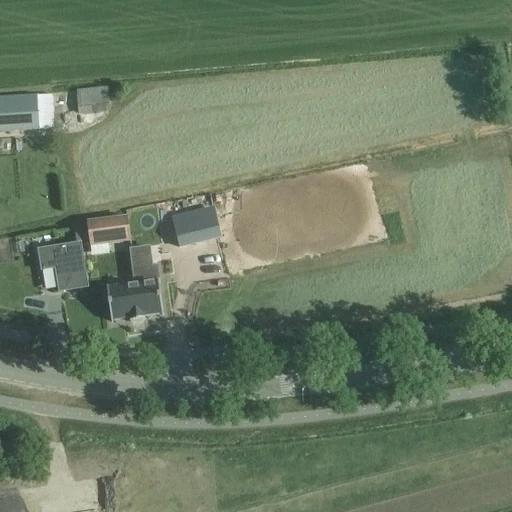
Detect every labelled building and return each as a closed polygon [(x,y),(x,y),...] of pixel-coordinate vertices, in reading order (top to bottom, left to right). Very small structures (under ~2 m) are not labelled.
[(110,113),(107,88),(75,91),(78,116),(110,113)] [(0,134),(40,132),(38,98),(0,100),(0,134)] [(214,212),(172,222),(179,248),(220,239),(214,212)] [(127,217),(87,223),(87,225),(90,242),(90,245),(130,239),(127,217)] [(87,225),(77,227),(79,244),(90,242),(87,225)] [(80,245),(39,252),(42,272),(56,269),(60,293),(87,288),(80,245)] [(135,285),(107,288),(111,323),(113,323),(113,321),(130,319),(130,323),(145,321),(144,317),(161,315),(162,316),(163,316),(157,268),(133,271),(135,285)]
